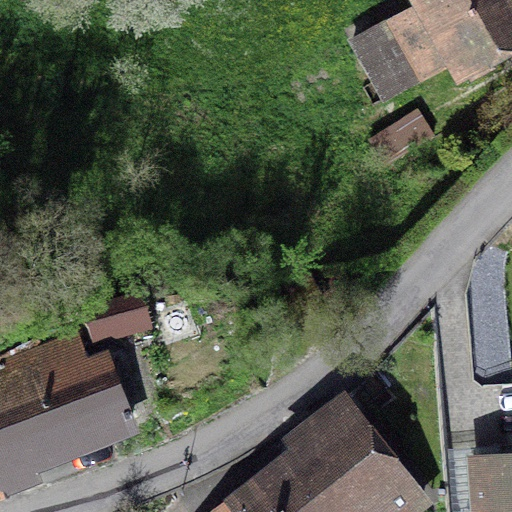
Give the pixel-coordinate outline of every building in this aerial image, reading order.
[(287,319),(317,304),(305,279),(274,295),(287,319)] [(146,329),(137,293),(77,312),(88,347),(146,329)] [(0,495),(1,495),(0,492),(0,466),(128,417),(108,365),(63,382),(50,345),(0,363),(0,495)] [(399,511),(419,497),(351,412),(222,511),(399,511)] [(511,511),(511,457),(471,461),(474,511),(511,511)]
